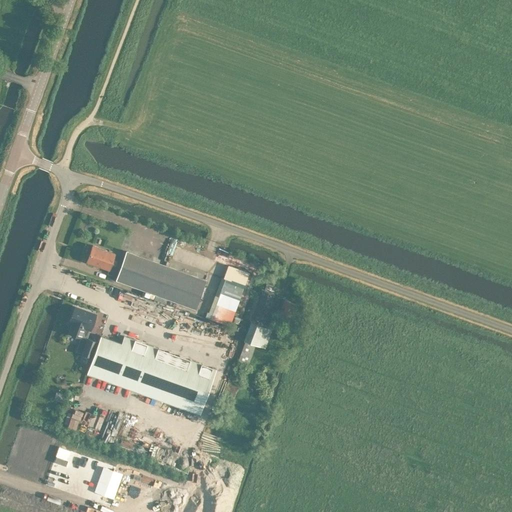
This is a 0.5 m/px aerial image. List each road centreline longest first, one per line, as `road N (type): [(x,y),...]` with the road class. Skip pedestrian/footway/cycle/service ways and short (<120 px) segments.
road 1 (unclassified): [(71,175),(511,333)]
road 2 (unclassified): [(0,382),(71,175)]
road 3 (tertiary): [(17,155),(68,0)]
